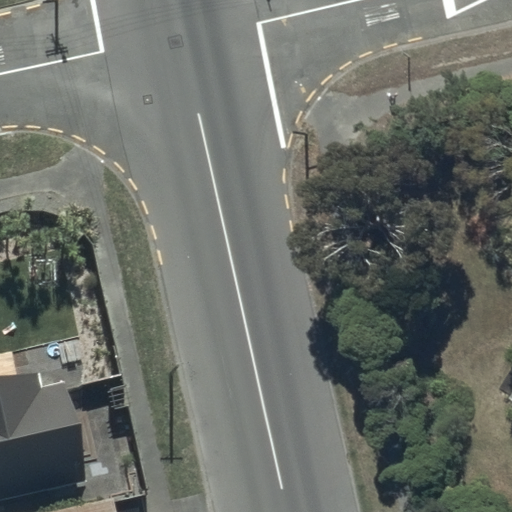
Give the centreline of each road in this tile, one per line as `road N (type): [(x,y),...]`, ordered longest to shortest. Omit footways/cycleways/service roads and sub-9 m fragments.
road 1 (residential): [(286,511),(182,37)]
road 2 (residential): [(0,77),(182,37)]
road 3 (residential): [(182,37),(353,0)]
